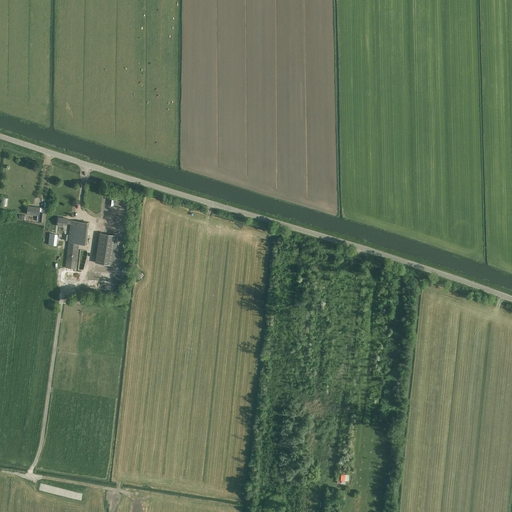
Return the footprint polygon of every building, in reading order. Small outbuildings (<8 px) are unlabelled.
[(37,221),(44,222),(45,208),(28,206),(27,214),(37,215),(37,221)] [(54,212),(52,225),(61,226),(61,225),(69,226),(69,219),(62,218),(63,213),(54,212)] [(70,220),(65,267),(75,268),(78,243),(86,244),(88,222),(70,220)] [(114,266),(118,236),(100,233),(95,263),(114,266)] [(78,270),(83,270),(88,253),(87,250),(85,250),(85,252),(83,252),(83,250),(80,250),(78,270)]
